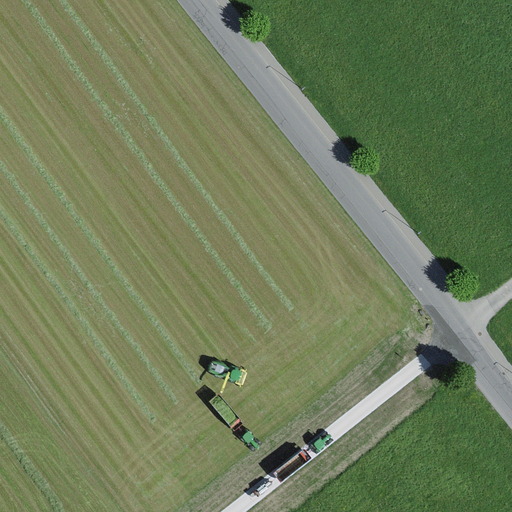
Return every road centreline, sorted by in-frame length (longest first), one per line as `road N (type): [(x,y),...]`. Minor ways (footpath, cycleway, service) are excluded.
road 1 (tertiary): [(202,0),(511,390)]
road 2 (track): [(234,511),(464,330)]
